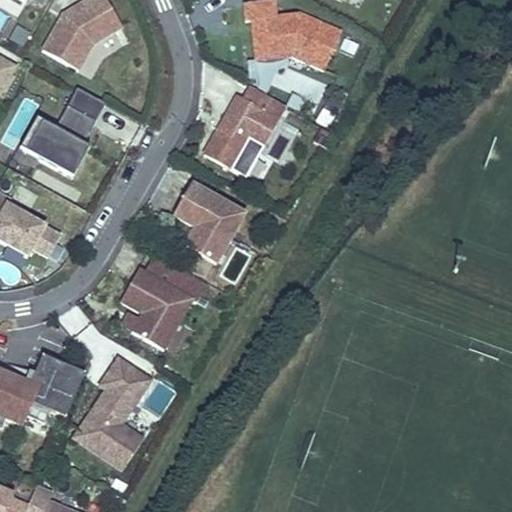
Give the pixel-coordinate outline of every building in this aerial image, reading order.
[(88,0),(62,15),(41,51),(77,71),(92,45),(121,29),(104,0),(88,0)] [(272,3),(242,6),(244,23),(249,23),(254,22),(255,33),(250,33),(253,63),(290,59),(321,74),(339,36),(297,17),(274,19),(272,3)] [(0,89),(12,70),(0,62),(0,89)] [(284,109),(247,87),(240,101),(235,98),(202,156),(228,171),(246,140),(262,148),(284,109)] [(87,152),(80,149),(103,108),(76,92),(52,133),(35,123),(18,152),(69,182),(87,152)] [(107,105),(95,128),(126,145),(138,122),(107,105)] [(242,217),(188,186),(170,218),(192,230),(181,249),(213,267),(242,217)] [(8,202),(0,197),(0,245),(24,259),(29,250),(45,259),(57,239),(4,208),(8,202)] [(231,241),(216,272),(239,283),(254,253),(231,241)] [(181,273),(152,256),(141,274),(171,291),(181,273)] [(141,274),(123,307),(145,319),(134,338),(166,356),(194,307),(199,309),(210,289),(181,273),(171,291),(141,274)] [(60,316),(71,334),(88,323),(78,306),(60,316)] [(29,381),(0,368),(0,376),(34,391),(39,378),(45,381),(52,364),(39,358),(29,381)] [(104,392),(71,440),(120,473),(141,442),(119,427),(148,384),(115,362),(106,376),(112,380),(104,392)] [(0,419),(19,428),(24,417),(41,425),(47,413),(63,420),(82,376),(52,364),(45,381),(39,378),(34,391),(0,376),(0,419)] [(112,380),(106,376),(98,388),(104,392),(112,380)] [(19,428),(0,419),(0,429),(16,436),(19,428)] [(52,493),(36,486),(28,505),(25,511),(73,511),(49,501),(52,493)] [(14,494),(0,488),(0,511),(25,511),(28,505),(12,499),(14,494)]
